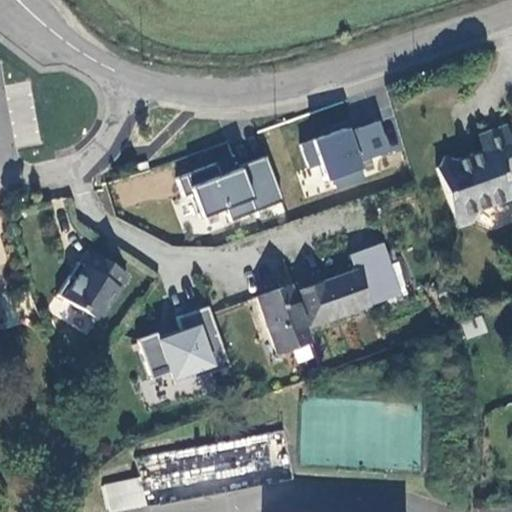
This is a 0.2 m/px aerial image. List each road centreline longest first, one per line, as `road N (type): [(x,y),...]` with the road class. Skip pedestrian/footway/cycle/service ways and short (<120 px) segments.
road 1 (residential): [(134,81),(199,96),(258,96),(511,12)]
road 2 (residential): [(134,81),(93,157),(0,181)]
road 3 (residential): [(22,1),(76,49),(134,81)]
